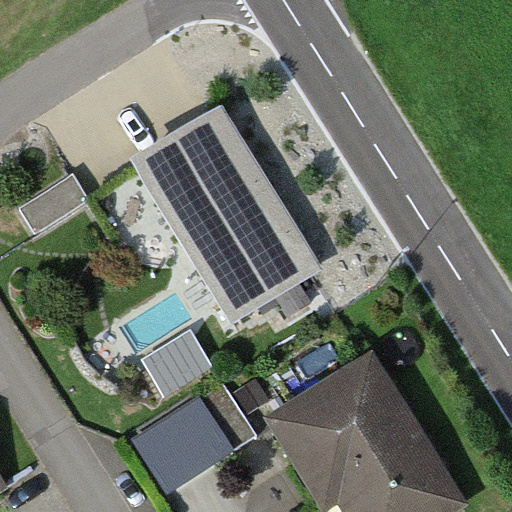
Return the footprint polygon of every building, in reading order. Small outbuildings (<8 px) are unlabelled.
[(222,120),(88,203),(126,265),(177,234),(234,326),(279,298),(291,318),(311,306),(298,285),(317,274),(222,120)] [(73,177),(19,210),(35,235),(88,202),(73,177)] [(213,370),(193,338),(147,367),(167,399),(213,370)] [(466,511),(375,366),(270,432),(320,511),(466,511)] [(182,415),(217,468),(259,440),(225,388),(182,415)]
